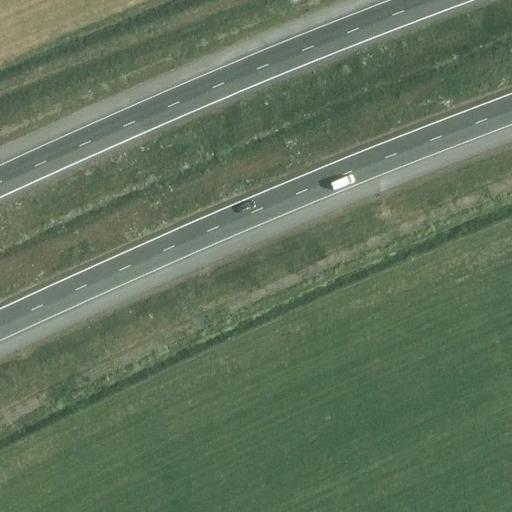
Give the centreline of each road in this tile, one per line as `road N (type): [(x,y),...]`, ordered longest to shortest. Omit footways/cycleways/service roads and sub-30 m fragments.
road 1 (motorway): [(0,327),(511,107)]
road 2 (motorway): [(427,0),(0,180)]
